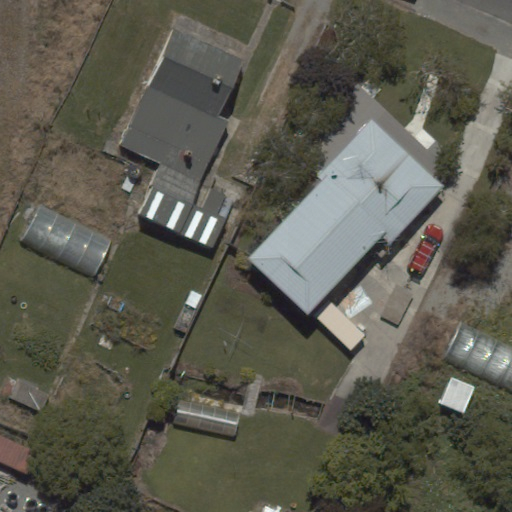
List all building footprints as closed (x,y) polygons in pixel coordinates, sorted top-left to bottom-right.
[(183,205),(227,117),(216,112),(243,58),(172,23),(112,142),(149,161),(125,207),(197,243),(209,218),(183,205)] [(449,180),(374,110),(233,258),(296,318),(373,237),(384,248),(449,180)] [(112,239),(31,200),(10,243),(91,282),(112,239)] [(511,222),(470,252),(488,278),(511,260),(511,222)] [(511,352),(456,331),(440,375),(511,401),(511,352)]
